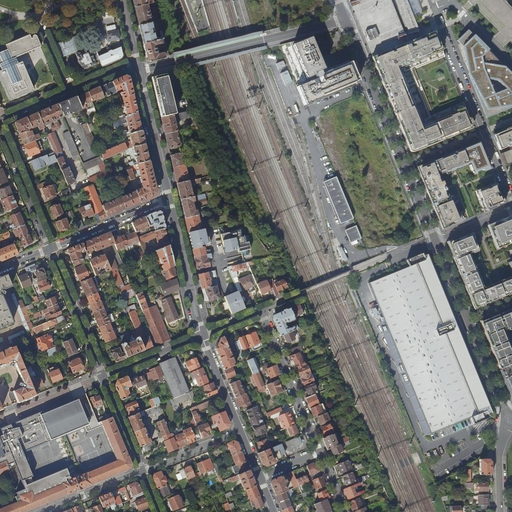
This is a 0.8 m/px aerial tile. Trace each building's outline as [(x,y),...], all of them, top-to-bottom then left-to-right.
[(406,0),(349,0),(350,3),(369,47),(406,38),(405,34),(406,34),(419,31),(406,0)] [(135,6),(139,24),(151,21),(147,3),(135,6)] [(141,34),(143,42),(156,39),(155,31),(152,32),(152,29),(154,29),(152,21),(151,21),(139,24),(141,34)] [(474,90),(486,118),(511,106),(511,74),(467,29),(457,39),(462,45),(463,51),(465,59),(467,73),(474,90)] [(107,32),(109,42),(119,39),(117,30),(107,32)] [(411,153),(474,127),(470,118),(467,119),(467,117),(463,108),(456,110),(457,114),(454,115),(453,113),(449,114),(450,117),(447,118),(446,115),(442,117),(443,119),(440,121),(439,118),(435,120),(436,122),(433,124),(432,121),(428,123),(429,125),(426,127),(425,124),(422,125),(421,123),(422,123),(421,119),(418,120),(417,117),(420,116),(418,112),(415,113),(414,110),(417,109),(415,105),(413,106),(411,103),(414,102),(412,98),(410,99),(408,96),(411,95),(409,91),(407,92),(406,89),(408,88),(407,84),(404,85),(403,82),(405,81),(404,78),(401,79),(400,75),(403,74),(401,71),(400,71),(399,69),(402,68),(401,66),(404,64),(405,67),(409,65),(408,63),(411,61),(412,64),(442,51),(434,31),(421,37),(372,57),(383,85),(391,105),(411,153)] [(16,97),(17,98),(17,99),(27,95),(27,94),(26,93),(30,91),(31,92),(33,92),(32,91),(33,90),(22,62),(18,64),(15,58),(41,47),(40,46),(36,48),(34,43),(38,41),(36,36),(35,36),(34,36),(33,36),(32,37),(32,38),(32,39),(31,39),(29,35),(5,45),(7,50),(0,53),(0,68),(1,71),(0,71),(0,79),(9,100),(10,100),(11,101),(13,100),(13,99),(16,97)] [(62,56),(81,49),(76,36),(57,43),(62,56)] [(143,42),(148,61),(158,58),(162,57),(170,56),(166,43),(163,44),(165,52),(158,53),(157,52),(160,51),(159,49),(158,49),(158,48),(157,48),(155,44),(165,41),(164,37),(161,38),(156,39),(143,42)] [(325,73),(310,37),(292,45),(306,80),(295,85),(304,106),(322,98),(321,96),(359,80),(351,62),(325,73)] [(121,47),(98,56),(99,59),(103,67),(122,59),(123,56),(121,47)] [(79,61),(78,61),(79,64),(80,63),(83,70),(95,64),(94,62),(99,59),(98,56),(95,50),(90,53),(89,50),(76,55),(79,61)] [(284,60),(276,63),(278,69),(286,67),(284,60)] [(288,70),(281,72),(285,85),(292,82),(288,70)] [(167,75),(152,79),(161,118),(176,115),(167,75)] [(112,82),(116,92),(120,90),(120,89),(121,88),(123,93),(120,94),(122,99),(133,95),(131,87),(129,78),(125,77),(122,78),(112,82)] [(103,86),(107,97),(117,93),(116,92),(112,82),(103,86)] [(88,93),(92,102),(99,99),(103,97),(99,88),(88,93)] [(92,102),(88,93),(76,97),(82,110),(86,108),(87,110),(88,112),(95,109),(94,107),(92,102)] [(122,99),(126,117),(137,112),(133,95),(122,99)] [(76,97),(58,105),(63,117),(68,115),(69,116),(82,110),(76,97)] [(104,99),(107,106),(112,104),(109,97),(104,99)] [(107,106),(110,114),(113,113),(111,107),(121,103),(120,101),(112,104),(107,106)] [(37,114),(42,126),(52,122),(51,120),(52,119),(53,122),(63,118),(63,117),(58,105),(49,109),(47,110),(37,114)] [(161,118),(165,135),(176,132),(174,122),(183,119),(192,116),(193,116),(191,111),(176,115),(161,118)] [(121,132),(123,137),(129,134),(141,131),(137,112),(126,117),(125,117),(127,126),(129,132),(127,132),(126,130),(121,132)] [(26,119),(31,128),(31,129),(37,126),(39,131),(40,131),(41,133),(45,131),(42,126),(37,114),(32,116),(26,119)] [(15,123),(19,135),(23,133),(23,134),(28,132),(27,130),(31,128),(26,119),(21,121),(15,123)] [(114,122),(115,128),(123,127),(122,123),(121,120),(121,119),(114,122)] [(55,125),(51,127),(53,131),(60,128),(57,122),(54,123),(55,125)] [(81,126),(91,150),(98,147),(91,132),(88,125),(87,123),(81,126)] [(511,127),(493,135),(499,150),(511,144),(511,127)] [(64,179),(67,185),(74,182),(68,167),(66,168),(63,161),(64,161),(62,157),(64,156),(54,132),(49,134),(47,130),(45,131),(46,136),(51,147),(53,152),(57,161),(64,179)] [(63,134),(71,154),(77,151),(69,131),(63,134)] [(102,153),(104,160),(125,150),(131,148),(145,145),(141,131),(129,134),(130,137),(128,138),(129,139),(130,139),(131,145),(126,146),(125,143),(102,153)] [(165,135),(169,149),(180,146),(177,134),(181,133),(180,131),(176,132),(165,135)] [(19,135),(24,145),(34,141),(39,139),(38,135),(33,137),(31,132),(28,133),(28,132),(23,134),(23,133),(19,135)] [(24,145),(29,157),(39,152),(34,141),(24,145)] [(436,159),(417,167),(442,228),(442,229),(461,221),(459,215),(456,216),(454,210),(456,209),(451,196),(448,197),(446,199),(442,189),(444,188),(442,182),(439,183),(436,176),(439,175),(445,172),(451,170),(455,168),(456,171),(462,168),(460,166),(467,163),(467,164),(469,163),(473,173),(489,166),(481,146),(479,141),(436,159)] [(131,148),(125,150),(127,155),(132,152),(134,152),(134,154),(135,154),(135,156),(136,162),(133,163),(133,161),(129,163),(129,164),(124,165),(126,169),(136,164),(149,162),(145,145),(131,148)] [(511,148),(500,154),(505,165),(511,162),(511,148)] [(169,153),(173,168),(185,165),(183,158),(185,158),(183,149),(169,153)] [(31,162),(34,171),(45,166),(44,164),(46,163),(47,164),(48,164),(49,165),(57,161),(53,152),(47,154),(44,156),(41,157),(31,162)] [(71,154),(73,160),(80,158),(77,152),(71,154)] [(83,164),(86,170),(103,163),(101,157),(83,164)] [(139,174),(140,177),(139,177),(140,181),(138,181),(139,185),(141,184),(142,188),(135,191),(135,192),(140,203),(154,197),(156,194),(149,162),(136,164),(126,169),(130,181),(135,179),(133,174),(132,174),(130,169),(129,169),(136,166),(137,169),(138,169),(138,170),(137,170),(138,174),(139,174)] [(103,163),(98,165),(102,173),(89,178),(92,184),(93,184),(108,177),(110,176),(104,163),(103,163)] [(173,168),(177,184),(196,179),(195,176),(188,177),(185,165),(173,168)] [(353,219),(336,177),(322,182),(340,224),(353,219)] [(177,184),(181,200),(193,197),(190,185),(202,182),(201,178),(196,179),(177,184)] [(496,182),(479,189),(480,192),(478,192),(476,193),(482,208),(486,206),(488,210),(505,203),(496,182)] [(42,189),(46,199),(49,198),(54,195),(55,195),(52,185),(42,189)] [(83,189),(94,215),(97,214),(100,220),(107,217),(104,211),(103,212),(92,185),(83,189)] [(0,198),(1,200),(1,201),(12,196),(8,187),(0,190),(0,198)] [(126,196),(117,199),(122,211),(140,203),(135,192),(128,195),(127,193),(126,194),(127,195),(127,196),(126,196)] [(99,200),(104,211),(107,217),(122,211),(117,199),(111,202),(112,202),(111,203),(110,202),(110,201),(109,201),(109,203),(104,205),(102,201),(107,199),(104,194),(100,196),(101,199),(99,200)] [(183,209),(185,219),(202,215),(201,212),(198,213),(197,210),(195,211),(193,202),(195,202),(194,199),(197,198),(199,205),(207,203),(205,194),(193,197),(181,200),(183,209)] [(0,201),(5,213),(17,208),(12,196),(1,201),(0,201)] [(50,208),(53,217),(62,214),(58,205),(50,208)] [(79,209),(82,217),(87,215),(88,218),(94,215),(89,205),(79,209)] [(139,220),(131,223),(135,233),(139,231),(140,233),(145,231),(144,229),(148,227),(149,227),(152,225),(154,226),(154,228),(150,230),(143,232),(143,233),(140,234),(141,237),(149,233),(151,233),(164,229),(161,214),(158,212),(139,220)] [(9,217),(13,225),(11,225),(13,230),(24,225),(19,213),(9,217)] [(185,219),(189,233),(201,230),(199,218),(203,217),(202,214),(202,215),(185,219)] [(511,221),(510,217),(489,226),(498,248),(511,241),(511,221)] [(65,218),(55,222),(59,232),(69,228),(67,223),(65,218)] [(13,230),(16,238),(18,237),(19,239),(28,235),(24,225),(13,230)] [(349,243),(361,238),(356,225),(344,230),(349,243)] [(156,238),(159,250),(168,246),(164,229),(151,233),(149,233),(141,237),(137,238),(139,242),(143,252),(145,256),(149,254),(144,242),(156,238)] [(189,233),(197,269),(204,268),(210,267),(209,264),(212,264),(211,259),(212,259),(210,250),(204,252),(203,246),(208,244),(204,229),(201,230),(189,233)] [(243,237),(241,230),(222,235),(226,253),(239,250),(240,253),(246,251),(247,253),(243,254),(243,256),(250,255),(249,250),(251,250),(250,242),(247,243),(245,236),(243,237)] [(0,234),(0,241),(10,237),(8,232),(0,234)] [(117,285),(120,293),(120,294),(133,289),(131,284),(124,287),(116,268),(117,268),(110,250),(107,251),(106,248),(109,246),(114,244),(113,240),(110,232),(105,234),(97,238),(101,249),(104,256),(110,270),(113,278),(117,285)] [(124,235),(128,246),(128,247),(139,242),(137,238),(135,233),(128,236),(127,234),(124,235)] [(471,234),(448,243),(476,308),(511,293),(511,262),(510,263),(511,267),(511,275),(492,284),(489,278),(487,279),(485,275),(487,274),(483,264),(481,265),(479,261),(481,260),(478,252),(479,252),(478,250),(471,234)] [(19,239),(22,247),(31,243),(28,235),(19,239)] [(113,240),(114,244),(117,251),(128,246),(124,235),(113,240)] [(89,262),(95,277),(100,275),(98,271),(99,270),(103,268),(105,268),(106,272),(110,270),(104,256),(101,257),(100,256),(93,259),(91,254),(95,252),(101,249),(97,238),(92,240),(82,244),(85,252),(86,255),(89,260),(89,262)] [(3,249),(0,250),(0,260),(1,262),(18,254),(15,249),(14,244),(7,247),(7,248),(3,250),(3,249)] [(67,250),(74,266),(83,263),(79,253),(81,252),(82,253),(85,252),(82,244),(74,247),(67,250)] [(161,262),(162,266),(161,267),(163,271),(173,267),(168,246),(159,250),(152,253),(153,255),(156,254),(158,259),(159,258),(161,262)] [(143,252),(132,256),(134,260),(145,256),(143,252)] [(151,256),(155,265),(161,262),(159,258),(158,259),(156,254),(153,255),(151,256)] [(494,414),(429,254),(423,256),(422,254),(407,261),(409,267),(368,284),(384,322),(431,435),(471,418),(474,425),(489,418),(488,416),(494,414)] [(228,268),(232,279),(239,276),(237,271),(250,268),(249,266),(248,263),(228,268)] [(38,265),(37,265),(35,265),(34,264),(25,268),(27,274),(32,284),(32,285),(37,283),(45,280),(46,279),(44,274),(42,269),(41,269),(37,271),(37,269),(38,269),(39,267),(38,265)] [(75,269),(80,283),(90,279),(88,274),(90,273),(89,271),(87,272),(84,265),(75,269)] [(166,280),(164,280),(166,283),(171,281),(170,278),(176,276),(174,273),(175,273),(174,270),(173,267),(163,271),(161,272),(163,276),(164,275),(166,280)] [(198,275),(202,290),(206,289),(216,286),(218,285),(217,280),(212,281),(211,279),(209,280),(209,279),(216,277),(215,271),(198,275)] [(18,277),(22,288),(32,284),(27,274),(18,277)] [(238,280),(243,291),(254,286),(250,275),(238,280)] [(0,329),(1,329),(1,328),(6,326),(9,325),(12,323),(10,318),(1,296),(0,297),(0,296),(0,290),(3,289),(4,290),(11,287),(6,276),(0,278),(0,329)] [(257,284),(261,295),(266,293),(270,291),(271,292),(270,292),(272,298),(275,296),(270,283),(267,276),(265,277),(266,281),(262,283),(262,282),(257,284)] [(80,283),(84,290),(95,286),(94,283),(93,283),(91,278),(90,279),(80,283)] [(160,286),(164,297),(179,291),(176,279),(171,281),(166,283),(160,286)] [(37,283),(39,287),(38,287),(40,292),(50,287),(48,283),(46,283),(45,280),(37,283)] [(274,281),(270,283),(275,296),(279,295),(277,292),(281,290),(281,291),(284,290),(283,289),(287,288),(289,287),(290,285),(289,282),(287,281),(285,282),(284,280),(275,284),(274,281)] [(84,290),(87,298),(97,294),(95,289),(96,288),(95,286),(84,290)] [(206,289),(209,301),(217,299),(216,295),(218,294),(216,286),(206,289)] [(120,294),(123,300),(136,295),(133,289),(120,294)] [(350,290),(355,302),(359,300),(354,289),(350,290)] [(11,294),(27,333),(30,332),(29,330),(27,324),(26,322),(24,318),(20,309),(17,302),(14,293),(11,294)] [(136,295),(142,311),(148,309),(141,293),(136,295)] [(87,298),(90,305),(101,301),(100,298),(99,298),(97,294),(87,298)] [(231,315),(245,309),(239,294),(225,300),(231,315)] [(45,301),(48,308),(57,305),(54,297),(45,301)] [(163,304),(167,315),(165,316),(168,323),(177,319),(174,313),(176,312),(170,298),(163,301),(165,304),(163,304)] [(90,305),(93,313),(103,309),(101,304),(102,304),(101,302),(101,301),(90,305)] [(61,314),(57,305),(48,308),(43,310),(47,320),(61,314)] [(135,330),(144,351),(153,347),(149,337),(143,339),(140,332),(138,327),(142,326),(136,311),(136,310),(134,305),(126,308),(129,315),(132,323),(135,330)] [(148,309),(142,312),(156,346),(170,340),(156,306),(148,309)] [(290,310),(294,318),(303,314),(299,306),(290,310)] [(20,309),(24,318),(30,316),(29,315),(28,315),(26,312),(25,308),(20,309)] [(103,309),(93,313),(96,320),(107,316),(106,313),(105,313),(103,309)] [(511,309),(481,322),(511,398),(511,354),(507,343),(509,342),(505,331),(511,327),(511,309)] [(273,320),(280,337),(284,335),(292,332),(299,329),(297,325),(287,329),(286,325),(285,325),(284,323),(285,323),(286,324),(295,321),(294,318),(290,310),(274,316),(273,320)] [(96,320),(99,328),(109,324),(114,322),(111,314),(107,316),(96,320)] [(62,316),(33,328),(29,330),(30,332),(35,330),(36,333),(64,321),(62,316)] [(378,324),(425,437),(431,435),(384,322),(378,324)] [(99,328),(102,335),(113,331),(112,328),(111,328),(109,324),(99,328)] [(122,347),(124,353),(126,358),(144,351),(135,330),(132,332),(134,338),(135,338),(134,341),(132,342),(132,341),(130,341),(131,342),(126,344),(124,343),(121,344),(122,347)] [(8,338),(9,340),(11,339),(15,338),(25,334),(24,331),(8,338)] [(102,335),(105,343),(116,339),(114,334),(115,333),(113,331),(102,335)] [(284,335),(288,343),(295,340),(292,332),(284,335)] [(244,338),(249,348),(260,343),(256,333),(244,338)] [(40,346),(42,351),(53,347),(51,342),(52,341),(50,336),(48,337),(43,339),(42,337),(37,339),(38,343),(37,344),(37,346),(38,346),(39,346),(39,347),(40,346)] [(215,349),(224,371),(232,368),(236,366),(224,337),(220,338),(215,349)] [(63,343),(69,356),(77,353),(71,339),(63,343)] [(235,343),(242,359),(246,358),(239,341),(235,343)] [(8,350),(0,353),(0,410),(2,409),(0,404),(0,366),(11,362),(11,361),(12,360),(15,361),(16,363),(15,364),(24,384),(25,384),(25,385),(24,389),(23,389),(22,388),(12,392),(11,392),(10,393),(9,395),(9,396),(12,402),(17,400),(18,403),(35,396),(15,347),(10,349),(10,348),(8,349),(8,350)] [(45,351),(47,357),(57,353),(55,347),(45,351)] [(299,347),(291,350),(293,356),(299,353),(302,352),(299,347)] [(110,351),(112,356),(113,356),(116,362),(126,358),(124,353),(121,354),(119,349),(115,350),(115,349),(110,351)] [(293,361),(295,365),(296,364),(299,370),(306,366),(304,361),(302,362),(299,353),(293,356),(289,358),(291,363),(293,361)] [(158,364),(173,399),(189,393),(186,384),(182,375),(178,364),(175,357),(158,364)] [(68,363),(73,373),(83,369),(79,358),(68,363)] [(253,359),(258,373),(261,372),(262,371),(261,368),(260,369),(255,358),(253,359)] [(185,363),(189,372),(199,368),(196,359),(185,363)] [(247,361),(253,375),(258,373),(253,359),(247,361)] [(275,363),(261,368),(262,371),(263,371),(267,369),(276,365),(275,363)] [(267,369),(270,379),(280,375),(276,365),(267,369)] [(47,370),(53,382),(62,378),(58,370),(55,371),(53,367),(47,370)] [(146,374),(149,382),(163,377),(159,367),(150,371),(151,372),(146,374)] [(308,367),(298,371),(301,378),(310,374),(308,367)] [(224,371),(228,379),(232,377),(231,374),(234,373),(232,368),(224,371)] [(190,374),(193,381),(196,380),(205,376),(202,369),(190,374)] [(251,376),(256,390),(257,390),(264,387),(258,373),(253,375),(251,376)] [(310,374),(301,378),(304,385),(313,381),(310,374)] [(196,380),(198,384),(199,387),(201,385),(207,383),(208,383),(205,376),(196,380)] [(31,380),(35,389),(43,385),(42,382),(43,381),(43,380),(41,380),(40,377),(31,380)] [(115,386),(121,401),(129,397),(128,395),(131,394),(129,390),(130,388),(131,388),(127,377),(117,381),(115,386)] [(230,385),(236,399),(245,395),(243,389),(244,389),(243,387),(242,388),(239,381),(238,382),(230,385)] [(267,386),(271,397),(282,393),(277,381),(273,383),(267,386)] [(203,387),(207,397),(217,393),(212,383),(208,385),(203,387)] [(306,389),(309,396),(317,393),(314,385),(306,389)] [(172,403),(176,415),(182,412),(179,404),(195,397),(192,391),(189,393),(173,399),(170,401),(172,403)] [(236,399),(239,408),(242,407),(243,409),(251,406),(246,394),(245,395),(236,399)] [(90,398),(94,408),(103,404),(99,395),(95,397),(95,396),(90,398)] [(306,399),(310,409),(319,406),(315,395),(306,399)] [(218,397),(190,409),(193,417),(193,418),(196,424),(202,421),(200,416),(198,417),(197,415),(197,414),(214,407),(213,404),(220,401),(218,397)] [(101,422),(102,425),(105,432),(117,461),(70,480),(66,469),(33,483),(31,478),(33,477),(23,452),(85,426),(83,420),(74,399),(40,413),(0,429),(0,511),(25,511),(86,487),(131,469),(132,465),(112,418),(105,421),(101,422)] [(128,411),(130,417),(140,413),(135,402),(126,406),(125,407),(125,408),(126,409),(126,410),(127,410),(128,411)] [(128,418),(134,432),(144,428),(142,424),(142,425),(140,421),(162,411),(161,408),(160,405),(156,406),(140,413),(130,417),(128,418)] [(310,409),(314,419),(318,418),(317,418),(326,414),(322,405),(319,406),(310,409)] [(246,412),(251,424),(262,420),(257,408),(246,412)] [(275,412),(267,415),(268,418),(281,412),(280,409),(275,411),(275,412)] [(210,418),(212,422),(215,420),(220,431),(228,428),(230,425),(224,412),(210,418)] [(279,417),(284,430),(287,428),(294,425),(289,413),(279,417)] [(318,418),(320,425),(327,422),(329,421),(326,414),(317,418),(318,418)] [(87,432),(102,425),(101,422),(98,424),(96,420),(94,415),(83,420),(85,426),(87,432)] [(161,432),(163,437),(165,442),(164,442),(168,453),(178,449),(173,437),(172,433),(167,422),(164,423),(163,420),(156,423),(161,432)] [(251,424),(256,436),(267,432),(262,420),(251,424)] [(322,429),(325,436),(333,433),(331,427),(338,424),(337,421),(329,424),(330,425),(322,429)] [(197,428),(202,439),(209,436),(207,432),(209,431),(210,430),(207,424),(197,428)] [(287,428),(289,433),(290,437),(298,434),(294,425),(287,428)] [(173,437),(178,449),(189,444),(183,431),(181,427),(177,429),(179,435),(173,437)] [(134,432),(143,455),(149,452),(149,450),(153,449),(150,443),(151,443),(150,443),(149,439),(147,440),(147,438),(145,435),(147,434),(144,428),(134,432)] [(183,431),(189,444),(194,442),(192,436),(193,436),(190,428),(183,431)] [(339,432),(323,439),(328,451),(331,449),(338,446),(334,438),(340,435),(339,432)] [(300,437),(281,444),(283,449),(284,451),(302,443),(300,437)] [(258,444),(262,453),(268,450),(270,449),(269,448),(272,447),(269,441),(267,442),(266,440),(258,444)] [(228,444),(233,456),(241,452),(238,443),(234,442),(228,444)] [(331,449),(334,456),(343,452),(340,445),(338,446),(331,449)] [(261,461),(263,466),(267,467),(275,464),(273,459),(272,459),(271,456),(268,450),(262,453),(259,454),(261,461)] [(232,456),(236,465),(238,464),(245,462),(241,452),(233,456),(232,456)] [(479,460),(480,475),(492,475),(491,456),(486,456),(485,456),(485,460),(479,460)] [(197,465),(200,472),(201,474),(211,470),(213,475),(216,474),(213,464),(210,459),(197,465)] [(338,465),(341,474),(351,470),(348,461),(338,465)] [(238,464),(242,474),(249,471),(245,462),(238,464)] [(307,467),(310,474),(309,475),(310,476),(320,472),(317,465),(314,464),(307,467)] [(183,470),(187,478),(187,479),(195,476),(191,467),(183,470)] [(240,479),(244,491),(246,490),(255,486),(249,471),(242,474),(231,479),(232,482),(239,480),(238,479),(240,479)] [(153,478),(158,490),(166,486),(166,485),(167,484),(165,477),(163,478),(160,472),(154,475),(153,478)] [(288,474),(294,489),(299,487),(296,480),(293,472),(288,474)] [(342,477),(346,486),(356,482),(353,473),(342,477)] [(271,484),(276,496),(286,492),(288,491),(285,485),(287,484),(286,482),(288,482),(286,475),(272,481),(271,484)] [(296,480),(299,487),(310,482),(307,476),(296,480)] [(313,481),(316,490),(326,486),(322,477),(313,481)] [(128,486),(134,499),(144,495),(139,484),(136,483),(128,486)] [(360,483),(344,490),(348,500),(365,493),(364,491),(356,494),(354,488),(361,485),(360,483)] [(477,488),(477,492),(481,492),(481,496),(488,495),(487,483),(485,483),(478,483),(478,488),(477,488)] [(158,490),(161,499),(171,495),(167,486),(166,486),(158,490)] [(246,490),(251,501),(253,500),(260,497),(255,486),(246,490)] [(318,494),(321,502),(326,500),(331,498),(329,493),(326,494),(325,491),(318,494)] [(276,496),(279,504),(289,500),(286,492),(276,496)] [(99,498),(103,508),(110,505),(113,511),(112,511),(118,511),(117,510),(116,507),(110,493),(99,498)] [(167,500),(173,511),(183,507),(178,495),(167,500)] [(478,496),(479,506),(489,505),(488,495),(481,496),(478,496)] [(253,500),(255,505),(257,509),(264,506),(260,497),(253,500)] [(136,502),(139,511),(149,507),(145,498),(136,502)] [(349,503),(352,511),(355,511),(363,509),(359,499),(349,503)] [(279,504),(282,511),(292,507),(289,500),(279,504)] [(314,505),(317,511),(319,511),(326,511),(331,510),(326,500),(321,502),(314,505)]
